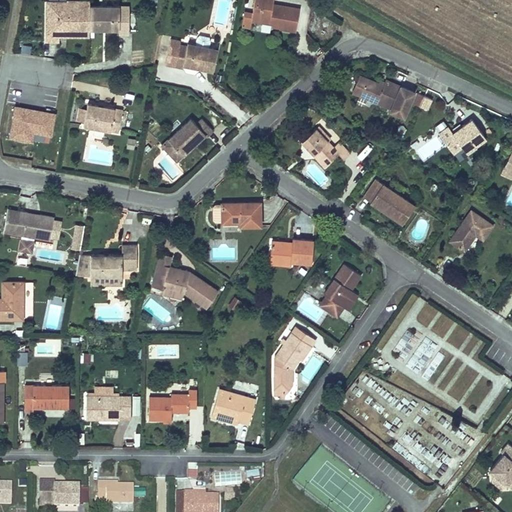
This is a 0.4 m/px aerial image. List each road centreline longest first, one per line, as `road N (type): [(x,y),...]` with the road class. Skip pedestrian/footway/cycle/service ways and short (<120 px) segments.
road 1 (residential): [(237,147),(353,44),(374,45),(511,108)]
road 2 (residential): [(302,416),(263,456),(0,454)]
road 3 (residential): [(0,171),(171,200),(237,147)]
road 4 (residential): [(237,147),(405,265)]
road 5 (residential): [(405,265),(302,416)]
road 6 (residential): [(302,416),(415,511)]
road 7 (residential): [(405,265),(511,337)]
